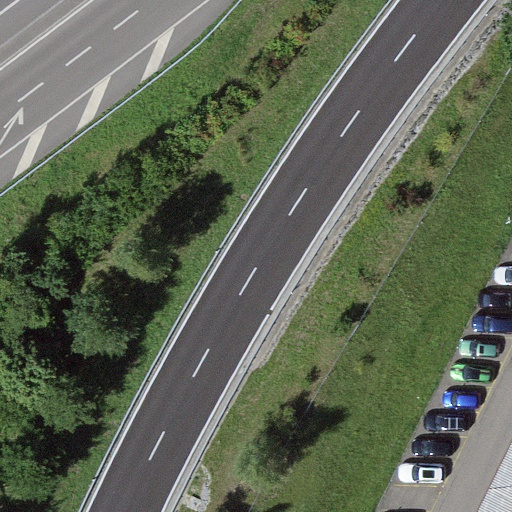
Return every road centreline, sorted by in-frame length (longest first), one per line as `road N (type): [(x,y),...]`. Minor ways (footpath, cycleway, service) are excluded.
road 1 (motorway): [(127,511),(271,249),(446,0)]
road 2 (motorway): [(0,110),(144,0)]
